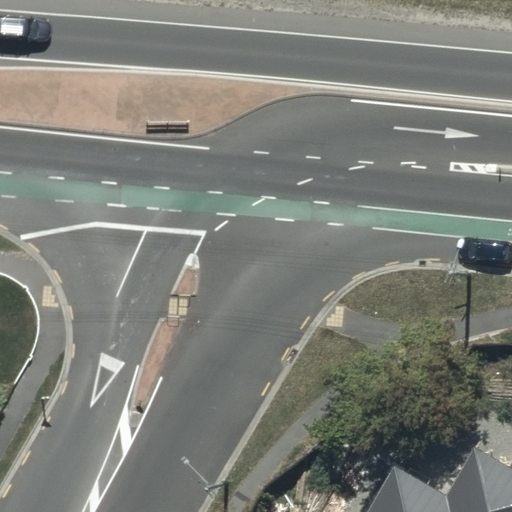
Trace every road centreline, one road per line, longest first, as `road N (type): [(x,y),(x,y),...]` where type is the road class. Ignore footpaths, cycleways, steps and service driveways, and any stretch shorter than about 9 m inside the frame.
road 1 (trunk): [(0,34),(511,79)]
road 2 (secondary): [(254,167),(82,511)]
road 3 (trunk): [(254,167),(287,145),(339,129),(511,143)]
road 4 (trunk): [(511,200),(254,167)]
road 5 (trunk): [(254,167),(0,146)]
